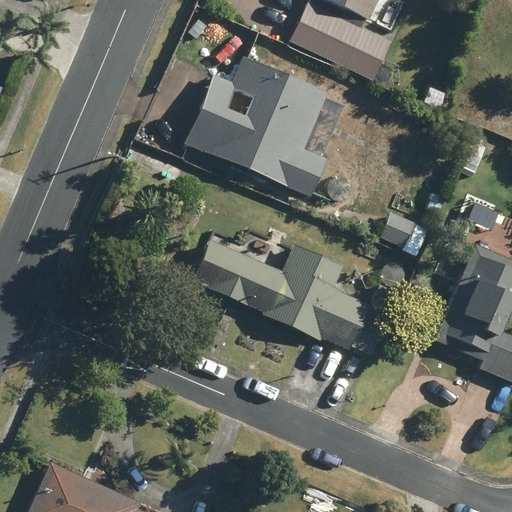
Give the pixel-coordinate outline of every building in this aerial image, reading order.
[(326,0),(363,17),(370,0),(326,0)] [(300,1),(283,37),(364,77),(382,41),(300,1)] [(177,142),(304,195),(320,157),(298,147),(321,91),(235,55),(224,79),(206,72),(177,142)] [(165,60),(158,76),(171,82),(178,66),(165,60)] [(466,140),(457,160),(472,167),(481,147),(466,140)] [(428,191),(422,206),(433,210),(439,195),(428,191)] [(409,220),(384,210),(374,236),(399,246),(409,220)] [(183,277),(255,310),(254,312),(314,339),(315,336),(342,348),(345,341),(366,351),(393,292),(373,283),(364,303),(326,286),(335,265),(286,242),(273,270),(202,237),(183,277)] [(477,359),(474,366),(511,381),(511,380),(511,325),(510,325),(506,335),(490,329),(497,312),(506,315),(511,299),(511,260),(465,242),(426,339),(477,359)] [(20,511),(141,511),(131,507),(134,500),(43,460),(20,511)]
